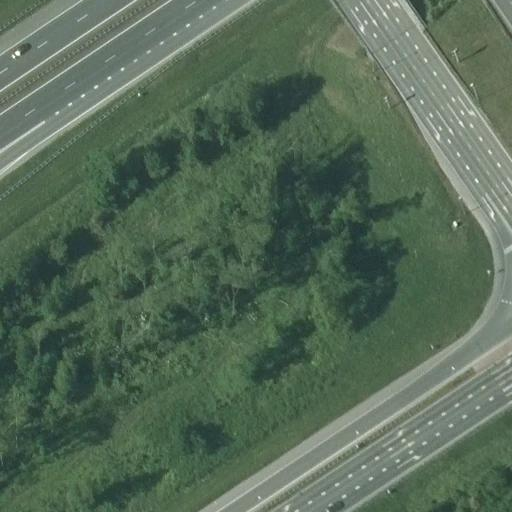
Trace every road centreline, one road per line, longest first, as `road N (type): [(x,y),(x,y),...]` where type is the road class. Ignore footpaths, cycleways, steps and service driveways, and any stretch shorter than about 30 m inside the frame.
road 1 (motorway): [(497,337),(234,511)]
road 2 (motorway): [(310,511),(500,386)]
road 3 (trunk): [(366,0),(495,184)]
road 4 (motorway): [(37,109),(200,0)]
road 5 (motorway): [(111,0),(0,74)]
